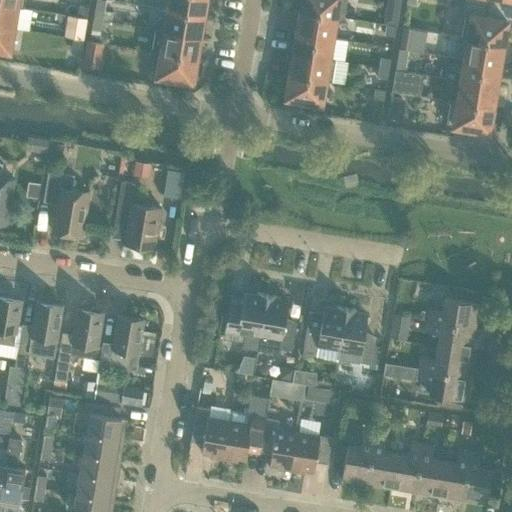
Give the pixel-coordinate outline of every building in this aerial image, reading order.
[(204,15),(206,0),(164,0),(163,8),(170,10),(170,9),(204,15)] [(344,18),(344,17),(346,0),(304,0),(303,10),(337,16),(336,16),(344,18)] [(25,7),(0,2),(0,24),(14,27),(17,6),(24,8),(25,7)] [(486,17),(488,6),(464,2),(462,14),(466,15),(462,37),(469,39),(470,38),(504,44),(508,20),(486,17)] [(89,7),(80,5),(78,16),(88,18),(89,7)] [(103,20),(105,10),(96,8),(94,18),(103,20)] [(167,28),(166,30),(200,36),(204,15),(170,9),(170,10),(167,28)] [(333,37),(336,16),(337,16),(303,10),(299,31),(333,37)] [(74,37),(84,39),(88,18),(78,16),(68,14),(64,35),(74,37)] [(397,26),(399,15),(389,14),(388,24),(397,26)] [(101,30),(103,20),(94,18),(93,29),(101,30)] [(14,27),(0,24),(0,48),(10,50),(14,27)] [(395,36),(397,26),(388,24),(386,34),(395,36)] [(426,53),(429,31),(403,27),(400,48),(426,53)] [(197,57),(200,36),(166,30),(156,29),(153,50),(156,51),(156,50),(197,57)] [(329,59),(329,58),(333,37),(299,31),(295,53),(329,59)] [(84,39),(74,37),(73,48),(82,49),(84,39)] [(500,65),(504,44),(470,38),(469,39),(466,59),(500,65)] [(99,66),(103,42),(91,40),(87,64),(99,66)] [(193,81),(197,57),(156,50),(156,51),(152,74),(193,81)] [(337,59),(329,58),(329,59),(295,53),(292,74),(326,80),(333,81),(337,59)] [(390,69),(391,58),(382,57),(380,67),(390,69)] [(405,71),(407,61),(398,59),(396,70),(405,71)] [(497,87),(500,65),(466,59),(462,81),(497,87)] [(388,78),(390,69),(380,67),(379,76),(388,78)] [(405,71),(396,70),(395,79),(393,90),(419,94),(422,74),(405,71)] [(322,103),(326,80),(292,74),(288,96),(322,103)] [(493,108),(497,87),(462,81),(459,102),(493,108)] [(386,89),(377,88),(375,98),(384,99),(386,89)] [(400,118),(403,99),(392,97),(388,116),(400,118)] [(459,102),(452,100),(448,124),(489,131),(493,108),(459,102)] [(49,156),(60,158),(62,144),(51,143),(49,156)] [(150,163),(138,161),(136,172),(148,174),(150,163)] [(0,222),(8,223),(15,179),(1,177),(4,163),(0,162),(0,222)] [(83,236),(91,192),(73,189),(75,175),(49,171),(45,201),(58,203),(54,231),(83,236)] [(138,191),(152,192),(153,180),(139,179),(138,191)] [(132,204),(133,201),(136,183),(123,181),(117,216),(129,218),(125,243),(156,248),(163,209),(132,204)] [(28,188),(27,192),(29,196),(33,197),(37,195),(38,191),(36,187),(32,186),(28,188)] [(258,295),(246,293),(242,316),(230,314),(226,338),(245,342),(244,346),(259,349),(268,294),(258,292),(258,295)] [(278,295),(268,294),(259,349),(281,353),(282,348),(293,350),(297,326),(285,323),(289,301),(277,298),(278,295)] [(0,341),(14,344),(22,299),(0,295),(0,341)] [(476,326),(480,302),(445,296),(443,310),(429,308),(427,318),(476,326)] [(20,342),(16,365),(28,367),(31,351),(54,355),(63,305),(39,302),(35,325),(33,339),(21,337),(20,342)] [(340,348),(348,308),(338,306),(337,309),(325,307),(321,330),(308,327),(303,354),(317,357),(319,345),(340,348)] [(365,337),(369,314),(357,312),(357,309),(348,308),(340,348),(362,352),(360,362),(372,364),(377,339),(365,337)] [(55,382),(55,387),(66,388),(67,384),(72,354),(96,358),(98,346),(103,313),(79,309),(75,333),(74,346),(61,344),(61,349),(55,382)] [(104,343),(100,363),(136,369),(144,319),(120,315),(115,345),(104,343)] [(472,350),(476,326),(427,318),(425,331),(439,333),(437,345),(472,350)] [(392,329),(390,337),(406,339),(407,331),(392,329)] [(468,374),(472,350),(437,345),(435,358),(422,355),(420,366),(468,374)] [(386,361),(384,373),(395,375),(397,363),(386,361)] [(7,403),(22,405),(28,369),(13,366),(7,403)] [(464,399),(468,374),(420,366),(418,377),(431,380),(429,393),(464,399)] [(287,367),(280,372),(279,379),(292,381),(294,368),(287,367)] [(223,370),(222,379),(224,382),(234,383),(235,372),(223,370)] [(306,372),(296,370),(294,380),(304,381),(306,372)] [(238,375),(237,383),(245,384),(246,376),(238,375)] [(273,391),(286,393),(287,383),(274,381),(273,391)] [(310,385),(308,397),(315,399),(317,386),(310,385)] [(144,391),(124,388),(122,402),(142,405),(144,391)] [(260,452),(266,417),(269,398),(251,394),(246,422),(230,420),(223,459),(237,461),(238,458),(246,460),(248,450),(260,452)] [(51,395),(48,413),(48,414),(58,416),(61,416),(65,398),(51,395)] [(120,417),(121,407),(85,401),(83,412),(90,413),(87,432),(124,438),(128,418),(120,417)] [(230,420),(209,416),(211,408),(197,406),(191,440),(203,442),(202,452),(210,454),(210,457),(223,459),(230,420)] [(0,408),(0,418),(4,420),(12,421),(14,411),(6,410),(0,408)] [(429,410),(427,422),(442,425),(444,412),(429,410)] [(25,423),(27,413),(14,411),(12,421),(25,423)] [(58,416),(48,414),(48,413),(46,426),(56,429),(58,416)] [(291,470),(298,431),(278,427),(279,420),(266,417),(260,452),(272,454),(270,464),(279,465),(278,468),(291,470)] [(471,433),(473,422),(465,421),(463,431),(471,433)] [(0,426),(0,435),(27,440),(29,431),(0,426)] [(333,436),(298,431),(291,470),(305,473),(306,469),(315,471),(316,461),(328,463),(333,436)] [(121,459),(124,438),(87,432),(84,452),(121,459)] [(366,482),(374,434),(364,432),(361,447),(347,445),(342,478),(366,482)] [(55,436),(45,434),(42,446),(53,448),(55,436)] [(386,436),(375,434),(374,434),(366,482),(390,486),(396,453),(384,451),(386,436)] [(26,469),(18,468),(22,439),(10,437),(8,449),(0,496),(0,502),(19,506),(21,497),(23,484),(26,469)] [(414,490),(422,442),(411,440),(408,455),(396,453),(390,486),(414,490)] [(434,444),(422,442),(414,490),(438,494),(443,461),(431,459),(434,444)] [(50,460),(53,448),(42,446),(40,459),(50,460)] [(0,496),(8,449),(0,447),(0,496)] [(470,450),(458,448),(455,463),(443,461),(438,494),(462,498),(470,450)] [(486,502),(492,469),(479,467),(481,452),(470,450),(462,498),(486,502)] [(118,479),(121,459),(84,452),(80,473),(118,479)] [(114,500),(118,479),(80,473),(77,493),(114,500)] [(36,487),(46,488),(47,476),(38,475),(36,487)] [(23,484),(21,497),(29,498),(31,485),(23,484)] [(44,500),(46,488),(36,487),(34,499),(44,500)] [(112,511),(114,500),(77,493),(73,511),(112,511)]
